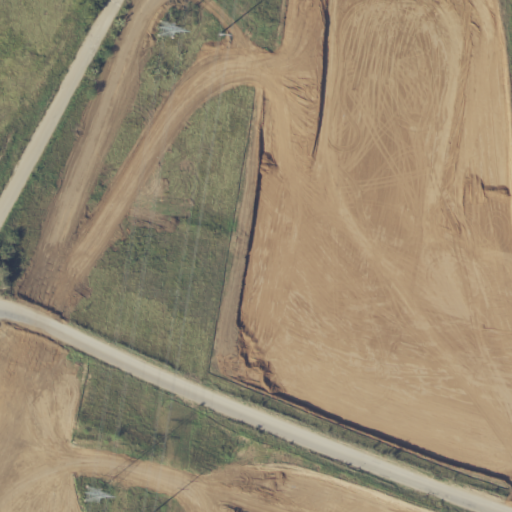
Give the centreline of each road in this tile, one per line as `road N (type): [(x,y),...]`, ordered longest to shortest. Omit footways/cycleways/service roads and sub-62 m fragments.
road 1 (residential): [(472,201),(39,140)]
road 2 (residential): [(114,0),(0,213)]
